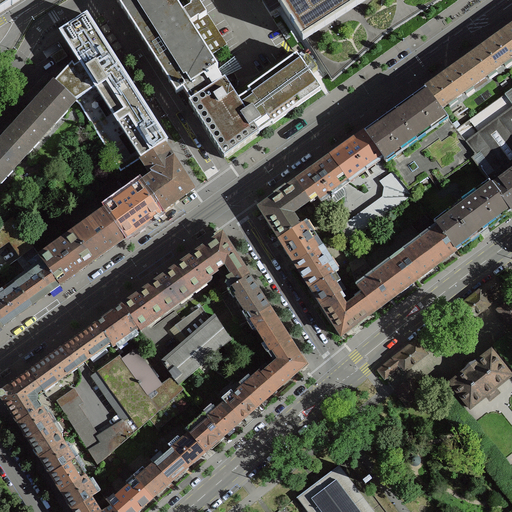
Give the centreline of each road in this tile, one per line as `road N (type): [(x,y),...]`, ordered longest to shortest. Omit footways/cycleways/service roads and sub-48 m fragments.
road 1 (residential): [(500,0),(220,196)]
road 2 (residential): [(0,359),(220,196)]
road 3 (residential): [(87,0),(103,4),(220,196)]
road 4 (residential): [(220,196),(341,377)]
road 5 (secondary): [(341,377),(511,241)]
road 6 (secondary): [(185,511),(341,377)]
